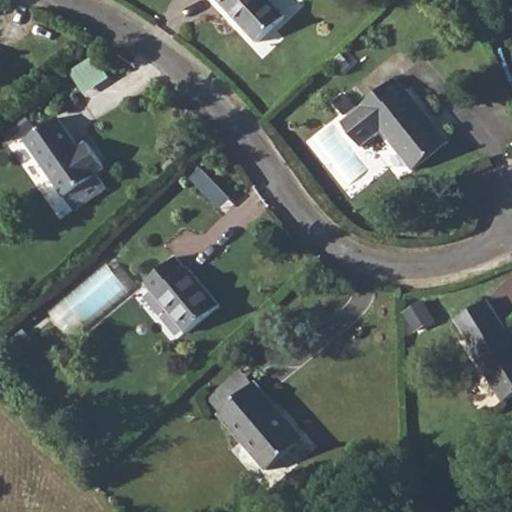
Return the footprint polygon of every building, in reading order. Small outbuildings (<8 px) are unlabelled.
[(267,0),(215,0),(255,42),(283,17),(267,0)] [(96,59),(77,69),(87,90),(107,79),(96,59)] [(445,144),(427,123),(430,120),(406,90),(404,91),(394,79),(339,122),(360,148),(381,131),(413,170),(445,144)] [(81,145),(91,139),(72,107),(62,113),(81,145)] [(65,198),(66,197),(93,177),(96,175),(95,173),(103,168),(85,143),(77,149),(56,119),(25,141),(65,198)] [(224,207),(234,196),(204,168),(193,179),(224,207)] [(175,257),(145,283),(187,333),(220,305),(187,267),(185,269),(175,257)] [(485,299),(455,319),(474,350),(470,352),(503,404),(511,398),(511,332),(508,327),(505,329),(485,299)] [(243,370),(208,400),(268,470),(303,440),(287,422),(285,423),(275,412),(277,410),(243,370)]
